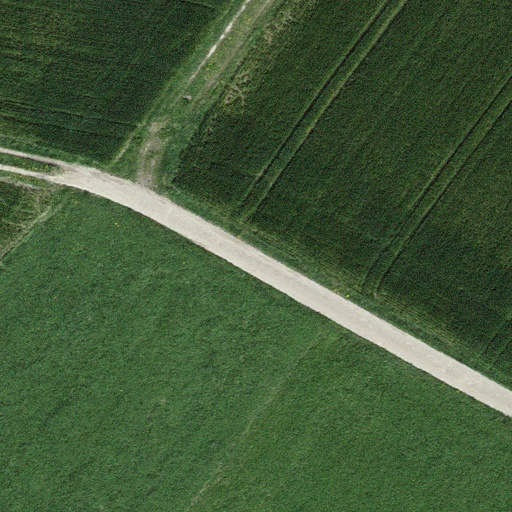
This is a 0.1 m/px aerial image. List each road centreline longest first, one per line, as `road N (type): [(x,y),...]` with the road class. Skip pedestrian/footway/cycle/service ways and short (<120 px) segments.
road 1 (track): [(511,413),(132,206)]
road 2 (track): [(264,0),(178,113),(132,206)]
road 3 (track): [(0,170),(132,206)]
